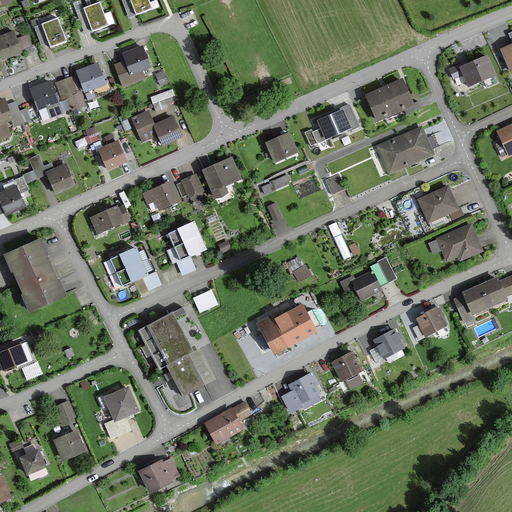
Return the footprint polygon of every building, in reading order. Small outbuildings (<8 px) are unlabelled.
[(151,10),(147,0),(130,0),(136,15),(151,10)] [(108,26),(100,5),(85,11),(93,32),(108,26)] [(66,42),(58,20),(43,26),(51,47),(66,42)] [(20,52),(13,33),(0,38),(0,59),(0,60),(20,52)] [(23,50),(30,47),(26,36),(19,38),(23,50)] [(511,46),(502,51),(511,73),(511,72),(511,46)] [(149,67),(142,48),(119,57),(121,63),(114,66),(122,87),(144,79),(140,70),(149,67)] [(493,76),(485,57),(461,68),(460,66),(449,71),(452,79),(463,75),(468,87),(493,76)] [(103,83),(98,69),(96,65),(77,73),(84,92),(93,88),(96,97),(110,92),(107,82),(103,83)] [(159,86),(166,83),(162,72),(158,74),(159,75),(155,77),(159,86)] [(76,94),(70,78),(60,82),(66,98),(71,111),(84,105),(80,93),(76,94)] [(61,100),(66,98),(60,82),(55,84),(61,100)] [(417,102),(411,104),(401,82),(366,97),(376,120),(402,109),(405,115),(420,109),(417,102)] [(57,102),(50,83),(30,91),(37,109),(57,102)] [(152,104),(164,99),(172,96),(170,91),(150,98),(152,104)] [(166,104),(164,99),(152,104),(153,109),(166,104)] [(3,122),(10,120),(3,101),(0,102),(0,139),(8,136),(3,122)] [(358,127),(348,105),(339,109),(340,112),(318,121),(322,129),(312,133),(311,130),(304,133),(310,147),(347,130),(347,132),(358,127)] [(161,145),(180,137),(172,118),(154,127),(150,118),(145,120),(143,115),(131,120),(141,142),(156,135),(161,145)] [(27,126),(33,124),(29,116),(23,118),(27,126)] [(511,152),(511,126),(498,133),(502,142),(495,145),(501,157),(511,152)] [(389,173),(431,155),(420,129),(381,146),(387,160),(383,161),(389,173)] [(294,151),(287,135),(266,144),(273,160),(294,151)] [(125,161),(117,143),(98,151),(106,170),(125,161)] [(35,174),(43,170),(37,156),(28,160),(35,174)] [(222,186),(239,179),(230,160),(203,171),(215,198),(225,194),(222,186)] [(73,184),(65,166),(46,174),(54,193),(73,184)] [(331,196),(345,189),(338,175),(324,181),(331,196)] [(201,191),(194,177),(182,182),(188,195),(192,205),(202,201),(198,192),(201,191)] [(273,182),(275,187),(286,181),(284,177),(273,182)] [(0,213),(3,212),(4,215),(24,206),(18,194),(28,190),(22,178),(3,187),(6,192),(0,194),(0,213)] [(181,198),(188,195),(182,182),(175,185),(181,198)] [(178,201),(171,187),(170,183),(144,196),(147,203),(155,199),(159,209),(178,201)] [(264,194),(268,192),(267,189),(270,187),(269,185),(261,188),(264,194)] [(441,216),(456,209),(447,189),(419,201),(427,219),(440,214),(441,216)] [(274,221),(280,218),(274,205),(267,208),(274,221)] [(128,219),(123,207),(115,210),(114,208),(91,218),(95,226),(92,227),(97,236),(105,233),(104,231),(128,219)] [(173,248),(198,237),(192,223),(167,234),(173,248)] [(468,255),(479,250),(469,227),(438,240),(446,260),(466,251),(468,255)] [(204,250),(198,237),(173,248),(179,261),(204,250)] [(52,300),(62,295),(38,242),(29,246),(28,245),(15,250),(16,252),(7,256),(30,309),(40,305),(40,307),(53,301),(52,300)] [(115,273),(140,262),(134,249),(109,260),(115,273)] [(377,281),(392,274),(384,260),(369,267),(372,272),(353,281),(362,300),(381,290),(377,281)] [(146,276),(140,262),(115,273),(121,287),(146,276)] [(511,276),(498,283),(497,280),(480,288),(488,305),(505,298),(503,293),(511,289),(511,290),(511,276)] [(471,313),(488,305),(480,288),(463,295),(464,296),(454,301),(460,314),(467,311),(465,305),(467,304),(471,313)] [(201,313),(218,305),(212,292),(195,299),(201,313)] [(274,353),(313,331),(300,306),(282,316),(280,312),(258,324),(274,353)] [(445,327),(437,312),(435,308),(415,318),(425,337),(445,327)] [(320,327),(327,323),(319,310),(312,313),(320,327)] [(188,354),(193,351),(172,312),(138,330),(160,370),(165,366),(182,397),(204,385),(188,354)] [(0,337),(9,334),(3,320),(0,321),(0,337)] [(384,359),(402,349),(392,330),(374,340),(384,359)] [(25,342),(0,352),(0,362),(3,370),(25,362),(24,358),(31,356),(25,342)] [(342,381),(361,371),(351,352),(332,363),(342,381)] [(300,404),(318,394),(308,375),(289,385),(292,392),(282,397),(290,412),(301,406),(300,404)] [(139,410),(129,387),(105,397),(115,420),(139,410)] [(64,422),(71,419),(64,403),(57,406),(64,422)] [(250,414),(250,413),(244,403),(206,424),(216,442),(240,428),(236,421),(250,414)] [(82,451),(74,433),(55,441),(63,459),(82,451)] [(20,449),(17,441),(12,443),(15,451),(20,449)] [(44,467),(37,451),(20,458),(27,474),(44,467)] [(178,476),(170,459),(161,463),(160,462),(153,466),(152,462),(146,465),(147,469),(140,472),(150,491),(169,482),(169,480),(178,476)]
